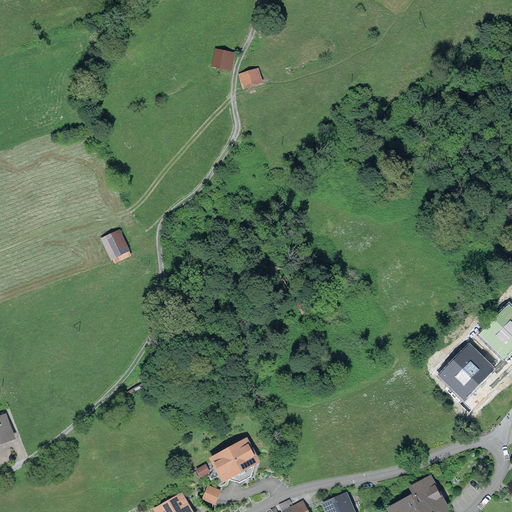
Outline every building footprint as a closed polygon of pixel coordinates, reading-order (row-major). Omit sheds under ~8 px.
[(231,69),(234,54),(216,51),(213,65),(231,69)] [(258,71),(241,76),(244,87),(261,82),(258,71)] [(119,233),(104,240),(115,262),(130,255),(119,233)] [(324,306),(315,294),(299,305),(308,318),(324,306)] [(9,427),(5,417),(0,419),(0,441),(9,438),(5,429),(9,427)] [(244,443),(203,466),(210,480),(222,474),(225,479),(239,483),(251,477),(255,462),(244,443)] [(432,511),(433,511),(443,506),(429,480),(413,489),(417,496),(391,510),(392,511),(432,511)] [(203,500),(216,505),(222,490),(208,485),(203,500)] [(188,511),(181,497),(158,510),(158,511),(188,511)] [(351,511),(345,497),(325,505),(328,511),(351,511)]
